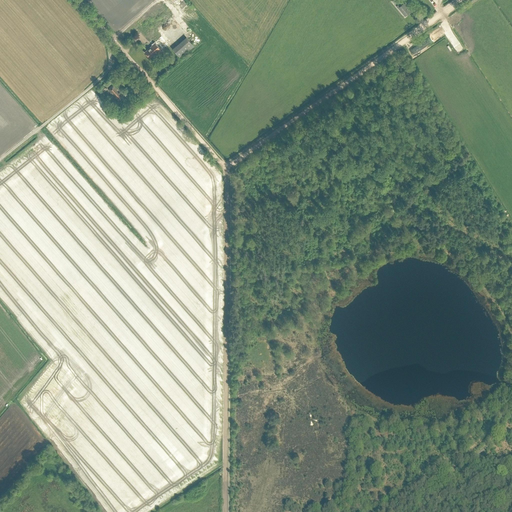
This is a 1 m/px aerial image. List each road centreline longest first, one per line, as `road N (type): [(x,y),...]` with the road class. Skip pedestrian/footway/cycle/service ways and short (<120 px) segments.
road 1 (track): [(511,324),(468,260),(428,242),(397,242),(344,265),(255,279)]
road 2 (track): [(224,168),(459,0)]
road 3 (track): [(224,511),(225,282)]
road 4 (track): [(375,511),(482,442),(506,390)]
road 5 (track): [(224,168),(137,67)]
